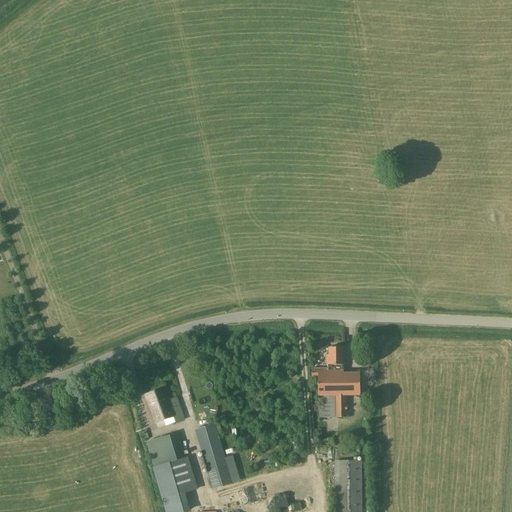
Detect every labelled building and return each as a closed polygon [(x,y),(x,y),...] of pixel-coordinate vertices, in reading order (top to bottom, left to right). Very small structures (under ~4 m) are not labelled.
[(328,369),(312,369),(312,378),(318,378),(319,395),(320,395),(320,418),(332,418),(332,417),(347,417),(347,395),(361,395),(360,373),(343,373),(343,365),(344,365),(344,348),(329,348),(329,356),(326,356),(326,364),(328,364),(328,369)] [(156,423),(174,416),(176,423),(185,419),(176,398),(169,401),(164,388),(145,395),(156,423)] [(228,468),(215,424),(195,430),(213,490),(233,484),(228,468)] [(185,493),(198,489),(188,457),(186,458),(178,433),(147,442),(154,467),(153,467),(166,511),(187,511),(191,511),(185,493)] [(335,511),(362,511),(362,461),(335,461),(335,511)] [(292,492),(295,511),(304,511),(301,491),(292,492)]
